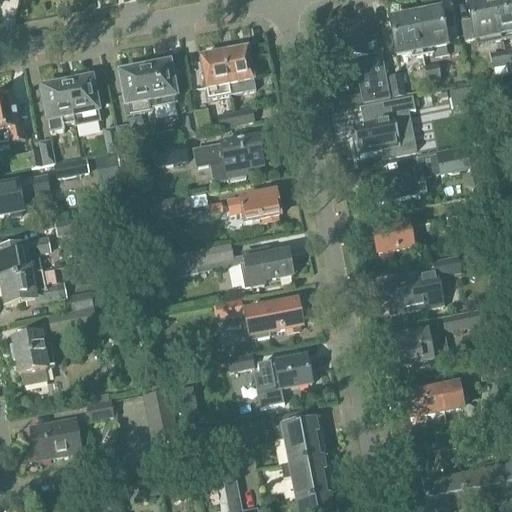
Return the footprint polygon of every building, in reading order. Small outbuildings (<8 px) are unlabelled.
[(493,5),(500,44),(511,42),(510,37),(511,37),(511,0),(504,0),(504,3),(493,5)] [(464,45),(474,43),(474,44),(489,42),(490,46),(500,44),(493,5),(482,7),(479,5),(471,6),(470,9),(467,10),(470,22),(460,25),(464,45)] [(414,20),(422,60),(433,58),(432,53),(447,50),(440,15),(438,16),(435,13),(428,15),(426,18),(414,20)] [(422,60),(414,20),(403,22),(400,20),(393,22),(392,25),(390,25),(397,60),(412,57),(413,62),(422,60)] [(381,58),(368,61),(362,31),(335,36),(341,66),(356,63),(357,68),(354,69),(362,108),(389,103),(381,58)] [(223,58),(229,89),(253,84),(247,53),(223,58)] [(511,54),(502,56),(505,70),(511,68),(511,54)] [(505,70),(502,56),(490,59),(492,72),(505,70)] [(200,62),(206,94),(208,103),(231,99),(229,89),(223,58),(200,62)] [(157,71),(145,73),(151,105),(176,100),(170,68),(167,69),(165,67),(158,68),(157,71)] [(436,69),(424,71),(426,85),(439,82),(436,69)] [(120,78),(126,110),(125,110),(128,122),(153,117),(151,105),(145,73),(134,75),(131,73),(124,75),(123,78),(120,78)] [(402,79),(388,82),(393,102),(406,100),(402,79)] [(66,89),(74,128),(75,131),(100,126),(92,84),(89,84),(87,82),(79,84),(78,87),(66,89)] [(74,128),(66,89),(55,91),(53,89),(46,90),(45,93),(42,94),(49,126),(50,136),(62,133),(62,130),(74,128)] [(0,149),(10,148),(26,145),(23,131),(20,131),(13,99),(0,101),(0,149)] [(251,114),(229,118),(231,131),(254,127),(251,114)] [(182,119),(186,143),(198,140),(193,117),(182,119)] [(231,131),(229,118),(217,121),(219,134),(231,131)] [(354,133),(359,160),(399,152),(398,151),(415,148),(412,132),(396,135),(392,119),(363,125),(364,131),(354,133)] [(116,133),(121,156),(132,153),(127,130),(116,133)] [(103,135),(108,158),(119,156),(115,133),(103,135)] [(227,183),(228,183),(229,185),(246,182),(246,179),(247,179),(246,174),(263,171),(257,142),(220,149),(192,155),(196,173),(209,170),(208,164),(223,161),(227,183)] [(55,169),(50,146),(39,148),(43,171),(55,169)] [(153,173),(187,166),(184,147),(150,154),(153,173)] [(469,152),(447,156),(435,158),(438,174),(439,180),(473,174),(469,152)] [(39,154),(29,157),(32,173),(42,171),(39,154)] [(94,162),(99,188),(123,183),(119,158),(94,162)] [(81,165),(54,170),(57,183),(88,177),(86,164),(81,165)] [(430,171),(420,173),(363,184),(368,210),(425,198),(422,184),(432,182),(430,171)] [(49,197),(46,182),(15,188),(16,190),(0,192),(0,220),(22,217),(19,203),(39,199),(49,197)] [(229,221),(243,218),(245,227),(264,223),(265,227),(277,225),(276,221),(278,220),(274,197),(227,206),(229,221)] [(498,198),(473,203),(475,217),(500,212),(498,198)] [(192,200),(158,207),(161,222),(195,215),(192,200)] [(223,215),(221,208),(212,209),(213,217),(223,215)] [(84,223),(57,228),(59,240),(87,235),(84,223)] [(411,252),(409,239),(418,237),(416,227),(374,236),(378,259),(380,259),(381,262),(393,260),(393,256),(411,252)] [(117,235),(121,259),(137,256),(133,233),(117,235)] [(0,256),(0,277),(1,284),(30,278),(27,262),(50,257),(47,243),(30,247),(28,251),(0,256)] [(197,277),(196,273),(232,266),(231,261),(229,250),(194,257),(173,261),(177,281),(197,277)] [(245,268),(238,269),(243,294),(250,293),(264,290),(263,287),(291,281),(290,278),(296,277),(293,263),(287,264),(286,258),(268,261),(267,254),(243,258),(245,268)] [(457,263),(433,267),(436,284),(461,279),(457,263)] [(43,276),(30,278),(1,284),(6,310),(38,305),(41,307),(65,303),(63,289),(46,292),(43,276)] [(440,293),(434,294),(431,279),(384,288),(391,319),(425,313),(425,316),(443,313),(440,293)] [(118,295),(71,304),(73,315),(120,306),(118,295)] [(215,309),(218,322),(241,318),(239,304),(215,309)] [(248,345),(287,337),(298,335),(298,331),(300,330),(295,307),(243,317),(248,345)] [(93,316),(50,323),(53,337),(96,329),(93,316)] [(440,324),(443,338),(479,330),(476,316),(440,324)] [(437,335),(395,343),(401,372),(416,369),(417,371),(432,369),(431,366),(433,366),(449,364),(446,347),(440,348),(437,335)] [(13,345),(19,379),(22,393),(50,387),(47,371),(55,370),(51,349),(43,351),(41,340),(13,345)] [(250,360),(227,364),(229,377),(253,373),(250,360)] [(274,369),(259,372),(262,384),(276,381),(279,395),(311,388),(306,361),(274,368),(274,369)] [(503,369),(480,373),(482,385),(506,380),(503,369)] [(462,389),(448,392),(406,399),(410,423),(412,423),(413,427),(425,424),(424,421),(444,417),(444,420),(467,415),(462,389)] [(145,413),(170,407),(168,395),(142,401),(145,413)] [(110,406),(86,410),(89,426),(113,422),(110,406)] [(145,413),(147,425),(173,420),(170,407),(145,413)] [(173,420),(147,425),(150,438),(175,432),(173,420)] [(284,444),(288,468),(288,469),(327,461),(322,435),(318,436),(315,424),(273,432),(276,445),(284,444)] [(81,457),(75,425),(30,433),(36,466),(81,457)] [(175,432),(150,438),(153,450),(178,444),(175,432)] [(204,433),(181,438),(184,450),(206,446),(204,433)] [(288,469),(288,468),(281,470),(283,483),(291,482),(295,506),(335,499),(330,473),(325,473),(323,462),(328,461),(327,461),(288,469)] [(460,481),(466,511),(492,511),(504,508),(505,511),(498,474),(499,474),(498,466),(484,469),(485,477),(461,481),(460,481)] [(225,488),(237,485),(233,467),(221,469),(225,488)] [(498,474),(505,511),(509,511),(511,511),(511,471),(499,474),(498,474)] [(466,511),(460,481),(461,481),(459,474),(446,476),(447,483),(422,489),(426,511),(466,511)] [(158,499),(154,477),(135,481),(139,502),(158,499)] [(295,506),(288,507),(288,511),(337,511),(332,511),(330,500),(335,499),(295,506)]
